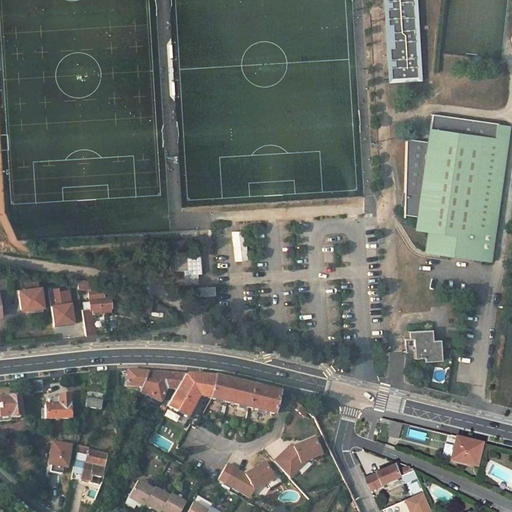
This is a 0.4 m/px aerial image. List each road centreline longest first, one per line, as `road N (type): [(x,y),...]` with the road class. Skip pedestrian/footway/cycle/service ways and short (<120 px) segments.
road 1 (tertiary): [(0,367),(137,354),(250,366)]
road 2 (track): [(0,257),(152,288),(189,315),(196,357)]
road 3 (residential): [(343,436),(511,506)]
road 4 (tertiary): [(511,432),(357,394)]
